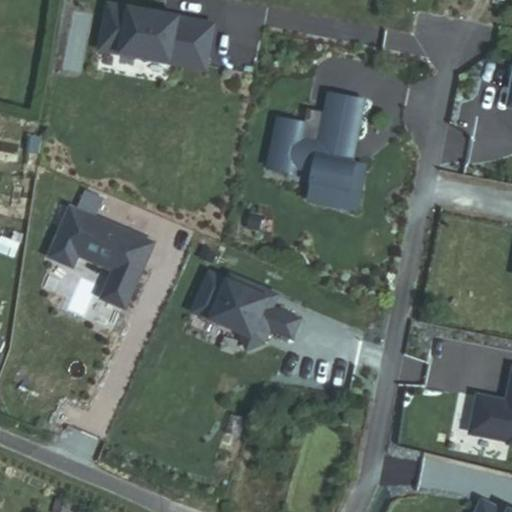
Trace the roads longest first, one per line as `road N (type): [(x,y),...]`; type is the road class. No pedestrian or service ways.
road 1 (residential): [(349,511),(370,460),(449,46)]
road 2 (tertiary): [(171,511),(0,433)]
